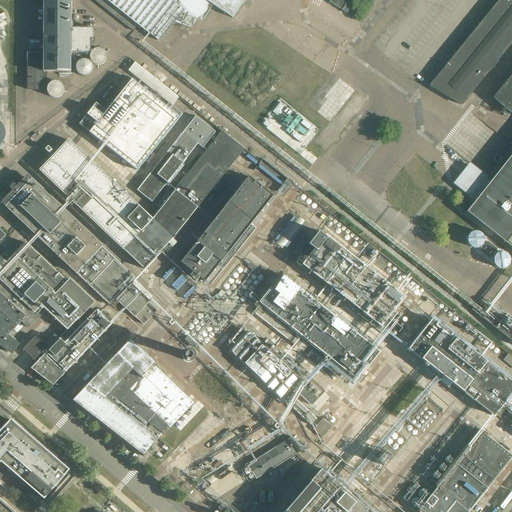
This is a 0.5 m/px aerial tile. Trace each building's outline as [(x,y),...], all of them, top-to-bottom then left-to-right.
[(42,0),(43,53),(27,53),(27,89),(39,89),(39,84),(46,84),(46,71),(70,71),(70,53),(87,53),(90,50),(90,39),(93,39),(93,29),(71,28),(71,0),(42,0)] [(93,0),(133,31),(138,25),(158,41),(174,20),(175,21),(174,23),(182,26),(189,28),(191,29),(194,19),(202,22),(213,5),(233,18),(240,6),(244,0),(93,0)] [(353,4),(347,0),(330,0),(329,2),(347,14),(353,4)] [(511,43),(511,0),(499,0),(430,86),(462,106),(468,98),(511,43)] [(99,49),(98,49),(97,49),(96,49),(95,49),(94,50),(93,51),(92,52),(91,53),(90,54),(90,56),(90,57),(90,58),(90,59),(90,60),(90,61),(91,62),(92,63),(93,64),(94,65),(95,65),(96,65),(97,66),(98,66),(99,66),(101,65),(102,65),(103,64),(104,63),(105,63),(105,62),(106,61),(106,60),(107,59),(107,57),(107,56),(106,55),(106,54),(106,53),(105,52),(104,51),(102,50),(102,49),(100,49),(99,49)] [(75,69),(75,70),(76,71),(76,72),(77,74),(78,75),(79,76),(80,77),(82,77),(83,77),(84,77),(86,77),(88,76),(89,76),(90,74),(91,74),(91,73),(92,72),(92,70),(92,69),(92,67),(92,66),(92,65),(91,65),(91,64),(90,63),(89,62),(87,61),(86,61),(85,60),(84,60),(82,60),(82,61),(80,61),(78,62),(77,63),(76,65),(76,67),(75,68),(75,69)] [(96,103),(82,120),(92,129),(89,132),(137,171),(183,114),(172,105),(178,97),(135,62),(128,71),(169,103),(166,107),(132,79),(106,111),(96,103)] [(511,74),(493,98),(511,114),(511,74)] [(57,81),(55,81),(54,81),(53,81),(52,82),(50,83),(49,84),(48,85),(47,86),(47,87),(47,88),(47,89),(47,90),(47,91),(47,92),(47,93),(48,95),(49,95),(49,96),(50,96),(51,97),(52,97),(53,98),(54,98),(55,98),(56,98),(57,98),(58,98),(59,97),(60,97),(61,96),(61,95),(62,95),(62,94),(63,93),(63,92),(63,91),(64,91),(64,89),(63,88),(63,86),(62,85),(61,84),(61,83),(59,82),(57,81)] [(323,155),(365,101),(353,91),(311,146),(323,155)] [(189,124),(137,190),(152,202),(198,144),(203,148),(216,132),(195,116),(193,119),(191,117),(187,123),(189,124)] [(69,139),(39,170),(123,250),(123,249),(144,269),(173,239),(197,208),(245,149),(222,131),(222,132),(221,131),(152,218),(69,139)] [(497,155),(492,160),(498,165),(488,178),(475,167),(458,188),(475,201),(466,212),(511,248),(511,141),(511,144),(511,147),(503,159),(497,155)] [(48,146),(45,150),(50,154),(53,151),(48,146)] [(9,194),(1,203),(5,207),(109,305),(135,278),(31,179),(27,175),(18,185),(16,187),(13,184),(9,188),(12,190),(9,194)] [(273,197),(249,177),(180,263),(205,282),(273,197)] [(287,180),(278,190),(283,194),(291,183),(287,180)] [(274,241),(285,249),(305,222),(293,214),(274,241)] [(468,238),(467,239),(467,241),(468,243),(468,244),(469,245),(470,246),(471,247),(472,248),(473,248),(474,248),(475,249),(476,249),(477,249),(479,248),(480,248),(481,247),(482,246),(483,245),(483,244),(484,243),(484,242),(484,240),(484,239),(484,237),(484,236),(483,235),(481,234),(480,233),(479,232),(478,232),(477,232),(476,231),(474,232),(473,232),(472,233),(470,233),(469,234),(469,236),(468,237),(468,238)] [(325,237),(319,232),(308,245),(314,250),(303,265),(381,327),(405,298),(326,235),(325,237)] [(487,241),(480,251),(490,259),(497,249),(487,241)] [(0,345),(9,352),(11,354),(13,351),(18,345),(19,344),(8,335),(21,321),(29,329),(40,317),(34,312),(40,306),(66,330),(67,331),(71,326),(91,305),(94,302),(77,286),(71,280),(68,283),(26,243),(7,263),(0,256),(0,267),(1,269),(0,270),(0,345)] [(493,260),(493,261),(493,262),(494,264),(494,265),(495,266),(496,267),(497,268),(498,268),(499,269),(500,269),(501,269),(503,269),(504,269),(505,269),(506,268),(507,268),(508,267),(509,266),(509,265),(510,263),(510,262),(510,261),(510,259),(510,258),(510,257),(509,256),(509,255),(508,255),(507,254),(506,253),(505,253),(504,252),(502,252),(501,252),(500,252),(499,253),(498,253),(497,254),(496,255),(495,256),(494,256),(494,258),(494,259),(493,260)] [(189,300),(199,288),(174,267),(164,279),(189,300)] [(368,344),(283,277),(282,279),(275,291),(270,288),(258,303),(262,305),(273,314),(358,381),(380,353),(378,351),(379,350),(369,342),(368,344)] [(149,302),(131,284),(116,300),(118,301),(116,303),(122,309),(124,307),(135,317),(135,316),(144,325),(158,311),(149,302)] [(54,334),(45,343),(51,348),(46,353),(66,372),(111,324),(110,323),(113,319),(103,310),(99,314),(96,310),(76,331),(71,326),(67,331),(66,330),(60,337),(66,342),(64,343),(59,339),(54,334)] [(511,317),(507,314),(495,329),(511,341),(511,317)] [(511,393),(511,382),(432,320),(409,349),(494,417),(511,393)] [(299,381),(247,332),(244,335),(241,332),(236,337),(239,339),(240,338),(241,339),(230,351),(288,406),(299,395),(311,406),(317,399),(298,381),(299,381)] [(35,336),(22,349),(37,363),(36,363),(31,369),(32,369),(52,384),(52,385),(53,386),(62,376),(65,373),(45,354),(44,355),(41,351),(45,346),(35,336)] [(264,342),(261,344),(270,352),(275,347),(267,340),(265,343),(264,342)] [(155,364),(131,341),(75,398),(77,400),(75,402),(143,455),(143,456),(143,457),(150,449),(157,439),(162,434),(164,435),(168,430),(169,431),(194,403),(154,365),(155,364)] [(312,350),(309,354),(318,362),(322,357),(312,350)] [(274,356),(278,360),(283,355),(279,352),(274,356)] [(183,357),(183,358),(183,359),(184,360),(185,361),(185,362),(186,362),(187,362),(188,362),(189,362),(190,361),(191,361),(191,360),(192,359),(192,358),(192,357),(192,356),(192,355),(191,354),(190,353),(189,353),(188,353),(186,353),(185,354),(184,354),(184,355),(183,356),(183,357)] [(344,372),(328,361),(324,366),(339,378),(344,372)] [(233,370),(230,374),(239,382),(242,379),(233,370)] [(299,402),(293,408),(311,425),(317,419),(299,402)] [(0,511),(17,511),(0,497),(0,479),(9,469),(44,500),(69,470),(11,419),(0,430),(0,511)] [(332,427),(323,419),(313,430),(322,438),(332,427)] [(413,506),(410,509),(414,511),(415,511),(418,508),(420,510),(419,511),(469,511),(511,456),(481,432),(431,496),(427,494),(428,494),(427,496),(426,497),(424,498),(422,498),(421,498),(419,500),(420,502),(420,503),(420,505),(419,506),(417,507),(415,507),(413,507),(413,506)] [(300,450),(292,437),(248,466),(256,478),(300,450)] [(355,460),(365,447),(357,440),(346,454),(355,460)] [(284,511),(366,511),(368,510),(321,469),(284,511)] [(419,491),(418,493),(419,495),(419,496),(420,497),(421,498),(422,498),(424,498),(426,497),(427,496),(428,494),(427,494),(427,492),(426,491),(425,490),(423,489),(422,489),(420,490),(419,491)] [(94,495),(79,511),(95,511),(103,503),(94,495)] [(412,500),(411,502),(411,504),(412,505),(413,506),(413,507),(415,507),(417,507),(419,506),(420,505),(420,503),(420,502),(419,500),(418,499),(416,498),(415,498),(413,499),(412,500)]
